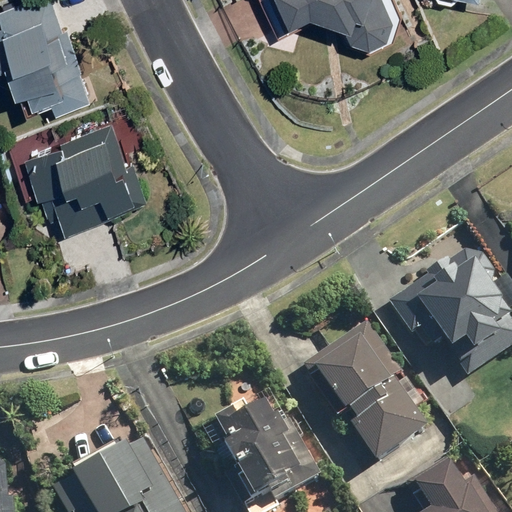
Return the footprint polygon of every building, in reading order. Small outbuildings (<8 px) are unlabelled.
[(38,118),(94,96),(56,0),(20,0),(3,7),(9,20),(0,23),(0,65),(16,60),(38,118)] [(279,0),(290,21),(320,7),(351,18),(365,46),(405,26),(391,0),(279,0)] [(115,122),(32,153),(62,232),(146,200),(115,122)] [(511,308),(471,248),(393,300),(427,351),(448,337),(472,373),(511,345),(511,308)] [(368,323),(309,362),(379,465),(437,426),(368,323)] [(275,391),(213,426),(261,511),(263,511),(325,478),(275,391)] [(189,511),(146,437),(60,488),(74,511),(189,511)] [(18,511),(10,452),(0,453),(0,511),(18,511)] [(491,511),(457,455),(407,484),(423,511),(491,511)]
